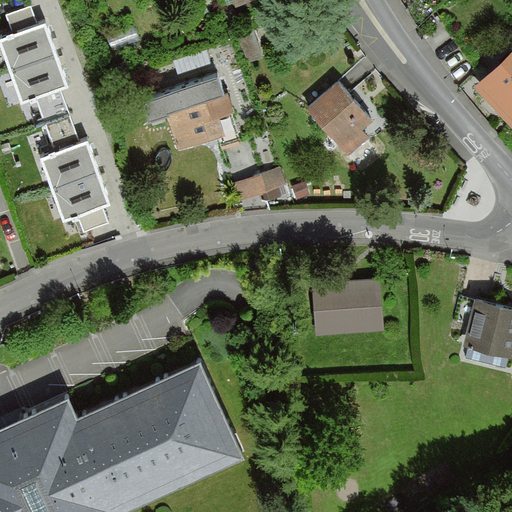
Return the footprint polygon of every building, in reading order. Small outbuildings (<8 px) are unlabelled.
[(46,21),(0,36),(0,41),(22,104),(69,88),(46,21)] [(511,53),(480,83),(511,116),(511,53)] [(218,114),(234,108),(220,64),(178,78),(186,104),(169,109),(182,147),(225,133),(218,114)] [(361,127),(372,118),(339,81),(311,106),(351,152),(369,136),(361,127)] [(87,139),(40,155),(63,223),(111,206),(87,139)] [(286,187),(280,169),(234,185),(241,203),(286,187)] [(319,336),(385,332),(383,283),(316,286),(319,336)] [(467,343),(511,353),(511,307),(478,299),(467,343)] [(0,511),(123,511),(120,505),(245,448),(203,356),(78,413),(69,394),(0,425),(0,511)]
